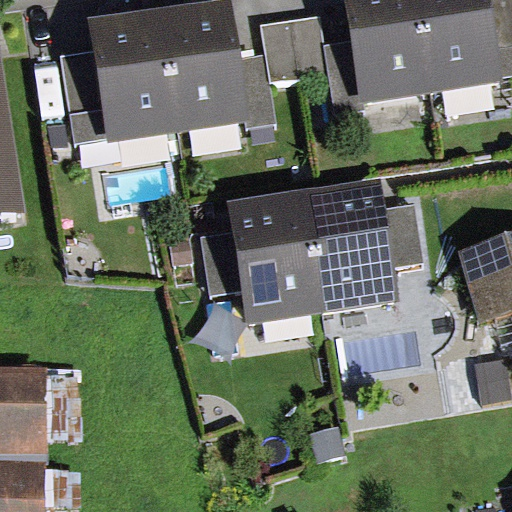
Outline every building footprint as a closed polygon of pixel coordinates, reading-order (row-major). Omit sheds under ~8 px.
[(511,0),(346,0),(354,45),(326,48),(322,20),(293,24),(302,85),(359,77),(366,115),(508,91),(501,53),(511,51),(511,0)] [(233,4),(90,27),(95,56),(62,62),(71,119),(102,115),(108,154),(253,130),(247,91),(302,85),(293,24),(262,29),(266,59),(242,63),(233,4)] [(2,53),(0,53),(0,229),(29,225),(2,53)] [(382,185),(230,209),(234,236),(201,242),(211,301),(243,296),(249,332),(401,307),(396,273),(427,268),(417,208),(387,212),(382,185)] [(511,241),(460,257),(481,331),(511,322),(511,241)] [(48,511),(48,374),(0,374),(0,511),(48,511)] [(340,430),(310,437),(318,467),(347,460),(340,430)]
